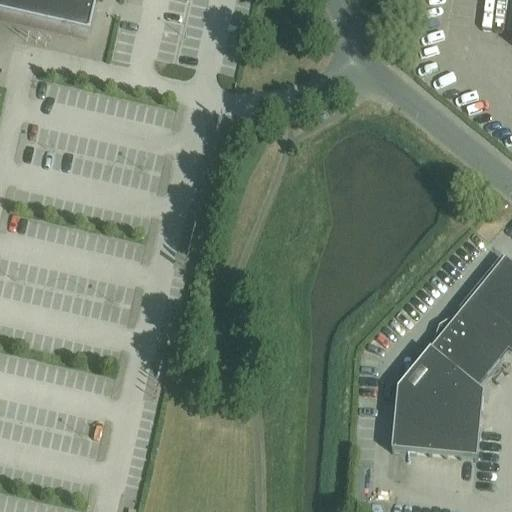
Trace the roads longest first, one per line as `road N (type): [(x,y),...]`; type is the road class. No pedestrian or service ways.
road 1 (unclassified): [(511,187),(357,57)]
road 2 (unclassified): [(357,57),(297,98),(244,105),(204,98)]
